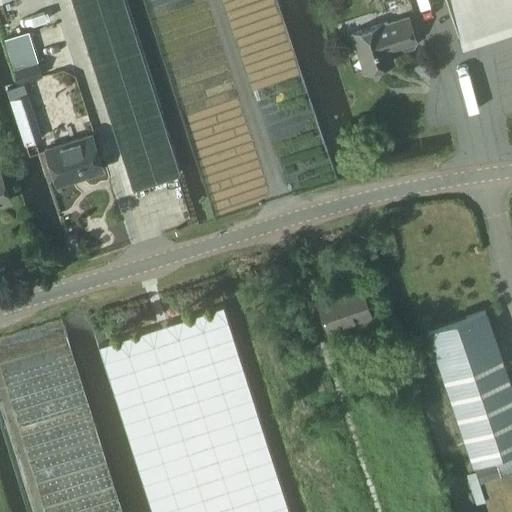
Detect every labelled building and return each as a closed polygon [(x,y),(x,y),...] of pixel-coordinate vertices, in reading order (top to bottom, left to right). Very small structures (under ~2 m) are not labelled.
[(407,15),(379,24),(379,23),(351,32),(364,69),(392,60),(388,48),(415,39),(407,15)] [(34,52),(10,59),(17,82),(41,75),(34,52)] [(24,113),(16,116),(25,143),(32,140),(40,138),(31,111),(24,113)] [(80,170),(81,173),(102,166),(91,134),(46,148),(56,178),(80,170)] [(0,201),(10,198),(0,169),(0,201)] [(316,299),(326,329),(369,315),(359,285),(316,299)] [(426,328),(457,420),(471,460),(471,462),(491,455),(498,474),(511,469),(511,393),(504,370),(484,309),(426,328)]
